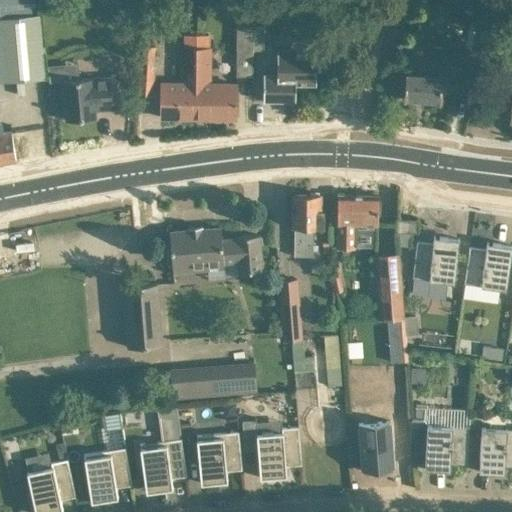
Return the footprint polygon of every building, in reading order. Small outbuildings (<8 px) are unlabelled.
[(61,3),(59,0),(39,0),(45,11),(61,3)] [(511,29),(511,11),(508,6),(495,15),(508,32),(511,29)] [(0,80),(44,77),(39,15),(0,17),(0,80)] [(253,75),(254,49),(254,24),(237,24),(237,74),(253,75)] [(254,24),(254,49),(264,49),(264,24),(254,24)] [(161,116),(198,117),(198,47),(199,34),(183,33),(182,47),(182,74),(182,82),(161,82),(161,116)] [(236,117),(236,97),(236,82),(211,82),(212,48),(208,48),(209,34),(199,34),(198,47),(198,117),(236,117)] [(137,94),(152,95),(156,45),(141,43),(137,94)] [(279,48),(279,67),(264,67),(263,100),(295,101),(296,84),(316,84),(316,48),(279,48)] [(473,48),(470,61),(481,64),(485,51),(473,48)] [(472,92),(474,68),(438,65),(438,75),(406,73),(404,97),(440,100),(441,89),(472,92)] [(96,109),(125,107),(123,74),(62,79),(66,119),(96,116),(96,109)] [(0,132),(0,162),(16,160),(12,131),(0,132)] [(292,193),(292,213),(292,226),(294,226),(294,255),(312,255),(313,226),(324,226),(324,208),(321,208),(321,193),(292,193)] [(338,193),(338,213),(338,247),(354,247),(354,224),(378,224),(378,194),(338,193)] [(397,231),(400,231),(411,231),(417,231),(417,218),(397,218),(397,231)] [(238,271),(262,269),(259,234),(236,236),(236,237),(222,238),(221,226),(202,228),(201,224),(189,225),(189,229),(170,230),(171,248),(167,249),(168,265),(172,264),(173,271),(224,267),(224,259),(238,258),(238,271)] [(429,279),(447,281),(455,281),(459,238),(439,235),(439,240),(435,239),(435,235),(434,235),(433,242),(416,240),(413,273),(430,274),(429,279)] [(486,248),(470,246),(465,278),(482,280),(481,284),(506,288),(511,248),(511,244),(492,242),(492,246),(488,245),(488,241),(487,241),(486,248)] [(399,252),(376,254),(380,319),(403,318),(399,252)] [(283,340),(291,339),(303,338),(298,277),(278,279),(283,340)] [(162,343),(161,337),(157,282),(123,284),(128,346),(162,343)] [(418,333),(416,314),(404,315),(406,334),(418,333)] [(503,348),(482,345),(480,357),(501,359),(503,348)] [(257,390),(255,359),(174,363),(176,394),(257,390)] [(157,405),(158,417),(178,415),(176,402),(157,405)] [(415,403),(414,418),(426,418),(426,406),(427,404),(415,403)] [(469,426),(428,424),(428,418),(412,418),(414,450),(426,451),(425,468),(445,469),(445,465),(449,465),(449,469),(450,469),(451,462),(467,463),(469,426)] [(282,430),(257,432),(256,419),(242,420),(244,449),(258,448),(260,476),(287,474),(286,464),(301,463),(299,425),(282,426),(282,430)] [(390,420),(358,423),(362,470),(394,468),(390,420)] [(505,465),(511,464),(511,428),(481,426),(479,470),(499,471),(500,467),(504,467),(504,472),(505,472),(505,465)] [(189,459),(199,458),(201,482),(228,479),(227,469),(242,468),(239,430),(197,434),(197,440),(187,440),(189,459)] [(187,474),(182,437),(140,442),(146,490),(173,486),(172,477),(187,474)] [(132,483),(126,446),(84,453),(92,500),(118,496),(116,486),(132,483)] [(48,449),(23,455),(26,467),(52,461),(48,449)] [(68,458),(51,461),(52,465),(27,471),(32,491),(27,492),(30,503),(34,502),(36,511),(43,511),(63,508),(61,498),(76,495),(68,458)]
